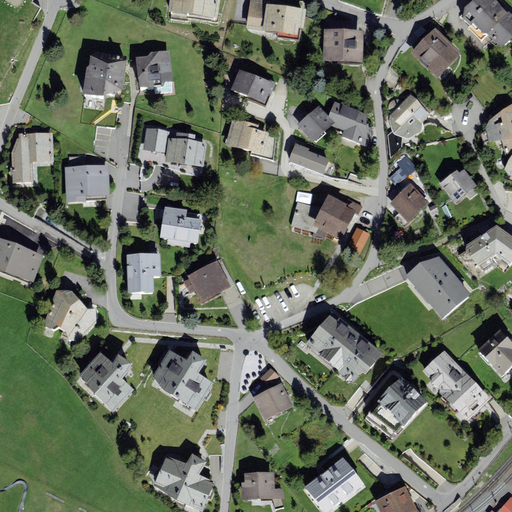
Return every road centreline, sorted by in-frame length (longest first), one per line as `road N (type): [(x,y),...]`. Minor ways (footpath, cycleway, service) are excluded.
road 1 (residential): [(244,337),(341,297),(370,261),(385,192),(380,82),(403,33)]
road 2 (residential): [(445,504),(244,337)]
road 3 (residential): [(244,337),(129,322),(114,307),(111,269)]
road 4 (residential): [(224,511),(244,337)]
road 5 (residential): [(111,269),(127,107)]
road 6 (residential): [(0,143),(55,0)]
road 7 (track): [(503,214),(419,251),(370,261)]
road 8 (residential): [(111,269),(0,203)]
road 9 (residential): [(511,220),(457,111)]
